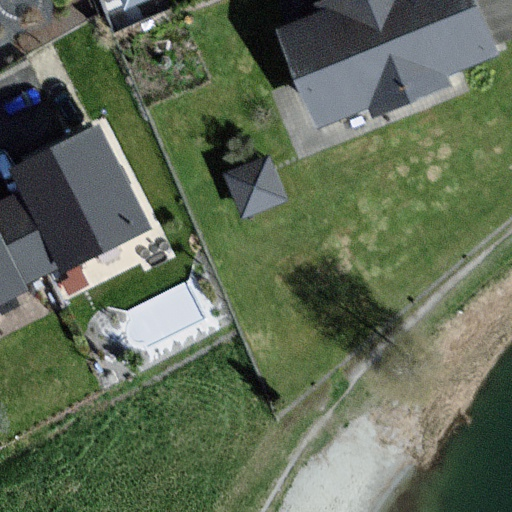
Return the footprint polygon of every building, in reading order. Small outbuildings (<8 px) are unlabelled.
[(323,15),(282,32),(319,121),(368,101),(373,113),(447,82),(442,72),(492,51),(470,0),(330,0),(319,5),(323,15)] [(16,171),(27,193),(65,268),(147,227),(98,130),(16,171)] [(268,161),(228,178),(244,215),(283,198),(268,161)] [(65,268),(27,193),(0,206),(0,242),(23,289),(65,268)] [(0,300),(23,289),(0,242),(0,300)]
